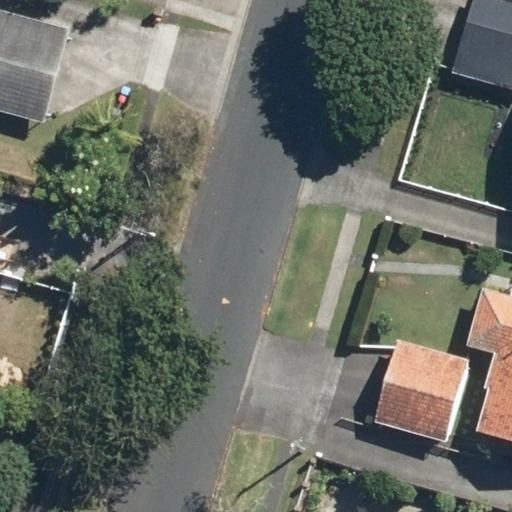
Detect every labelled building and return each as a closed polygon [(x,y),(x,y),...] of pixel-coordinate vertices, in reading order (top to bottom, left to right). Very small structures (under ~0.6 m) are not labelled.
[(474,0),(454,74),(511,90),(511,2),(502,0),(474,0)] [(0,110),(47,122),(71,29),(0,11),(0,110)] [(0,339),(15,344),(35,271),(0,261),(0,339)] [(511,296),(485,289),(470,345),(500,353),(479,430),(511,439),(511,296)] [(378,421),(449,441),(472,361),(400,341),(378,421)]
